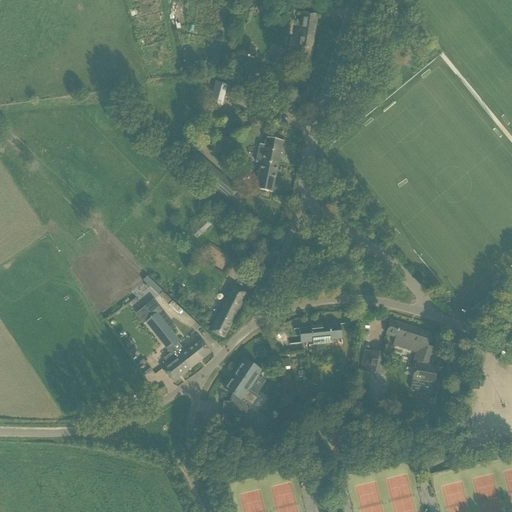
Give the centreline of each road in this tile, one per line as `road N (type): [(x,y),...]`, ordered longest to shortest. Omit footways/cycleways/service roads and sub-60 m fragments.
road 1 (unclassified): [(0,432),(116,422),(198,380),(251,326),(300,306),(353,299),(424,312)]
road 2 (residential): [(424,312),(416,288),(323,215),(303,189),(360,0)]
